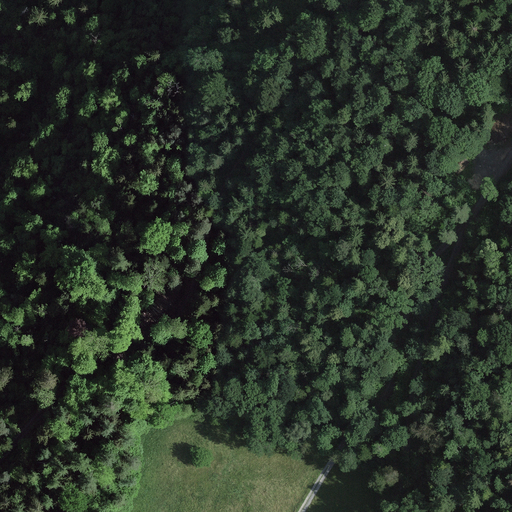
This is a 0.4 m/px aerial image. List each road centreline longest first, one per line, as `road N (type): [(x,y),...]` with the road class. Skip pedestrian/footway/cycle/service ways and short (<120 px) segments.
road 1 (track): [(0,460),(79,373),(159,324),(193,292),(229,173),(378,0)]
road 2 (track): [(400,511),(447,272),(459,237),(511,157)]
road 3 (track): [(344,440),(391,383),(416,275),(459,237)]
